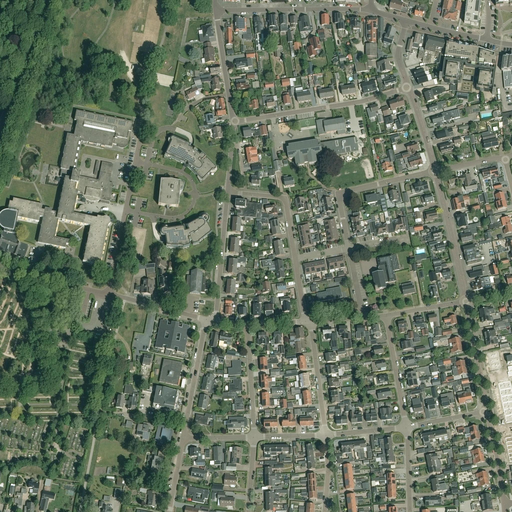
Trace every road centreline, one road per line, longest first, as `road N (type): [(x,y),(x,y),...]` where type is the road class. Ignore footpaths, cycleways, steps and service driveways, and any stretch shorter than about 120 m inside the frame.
road 1 (residential): [(233,122),(408,87)]
road 2 (residential): [(348,249),(338,193),(434,171)]
road 3 (residential): [(215,10),(370,10)]
road 4 (secondary): [(0,130),(47,0)]
road 5 (residential): [(466,302),(434,171)]
road 6 (residential): [(108,294),(135,162)]
road 7 (residential): [(215,322),(227,192)]
